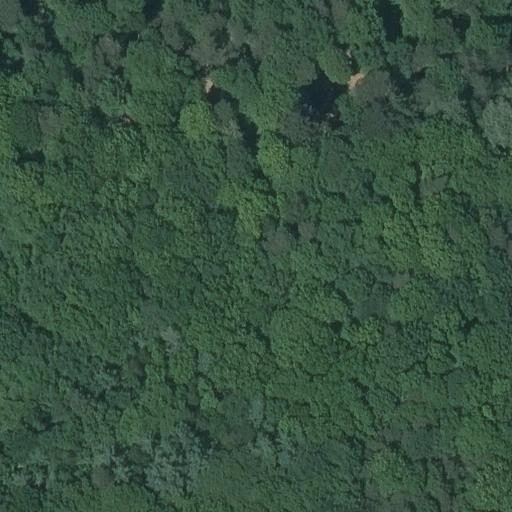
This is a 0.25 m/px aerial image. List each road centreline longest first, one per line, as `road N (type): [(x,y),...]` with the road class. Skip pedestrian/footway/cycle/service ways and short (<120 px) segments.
road 1 (track): [(511,175),(0,208)]
road 2 (track): [(510,0),(475,68),(433,114),(372,133),(104,155),(71,168)]
road 3 (track): [(511,12),(488,30),(397,55),(301,46),(209,0)]
